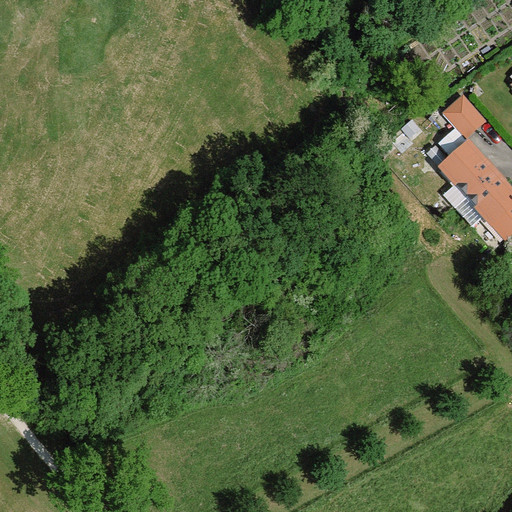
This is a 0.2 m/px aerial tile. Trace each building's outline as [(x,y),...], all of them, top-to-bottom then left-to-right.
[(477,128),(484,121),(461,97),(443,113),(457,128),(466,138),(477,128)] [(453,161),(470,146),(457,128),(454,129),(437,144),(453,161)] [(494,174),(470,146),(453,161),(443,170),(456,184),(468,197),(494,174)] [(511,193),(494,174),(468,197),(485,216),(493,225),(511,207),(511,193)] [(468,197),(456,184),(444,195),(457,209),(472,227),(485,216),(468,197)] [(511,207),(493,225),(506,240),(508,238),(511,235),(511,207)]
